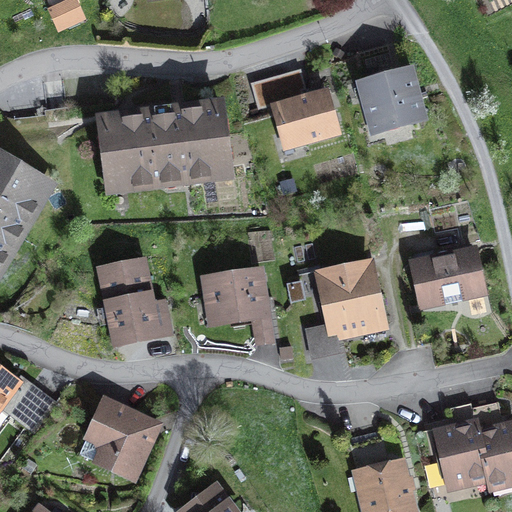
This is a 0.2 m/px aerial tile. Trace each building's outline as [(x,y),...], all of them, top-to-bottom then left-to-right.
[(65,0),(49,6),(57,29),(86,19),(79,0),(65,0)] [(363,86),(375,131),(421,118),(409,74),(396,77),(388,46),(357,54),(365,85),(363,86)] [(335,133),(324,94),(276,108),(287,147),(335,133)] [(191,180),(229,175),(224,135),(228,132),(227,122),(222,120),(220,108),(101,123),(103,135),(98,138),(99,148),(105,150),(107,164),(112,164),(115,188),(110,188),(110,190),(180,181),(179,173),(190,172),(191,180)] [(0,252),(5,243),(12,247),(29,219),(36,218),(35,210),(49,186),(47,186),(44,190),(24,178),(26,173),(14,166),(14,160),(5,155),(1,158),(0,157),(0,268),(7,257),(0,253),(0,252)] [(414,266),(423,305),(444,300),(445,305),(462,301),(461,296),(482,292),(473,253),(414,266)] [(141,265),(104,273),(118,341),(155,333),(141,265)] [(321,277),(334,336),(382,325),(369,266),(321,277)] [(252,273),(205,280),(209,303),(215,302),(219,323),(253,317),(257,342),(272,340),(267,306),(258,307),(252,273)] [(0,406),(7,397),(19,406),(28,394),(0,372),(0,406)] [(511,427),(504,429),(498,403),(472,409),(475,426),(486,474),(488,484),(506,480),(511,484),(511,483),(511,427)] [(95,459),(132,476),(150,436),(145,423),(106,404),(89,442),(86,440),(80,455),(94,461),(95,459)] [(466,485),(469,478),(486,474),(475,426),(472,409),(471,404),(450,409),(454,431),(437,435),(448,483),(455,487),(466,485)] [(403,511),(413,510),(402,465),(380,470),(376,465),(366,468),(364,474),(357,476),(365,511),(403,511)] [(235,511),(235,509),(228,507),(215,490),(186,511),(235,511)]
